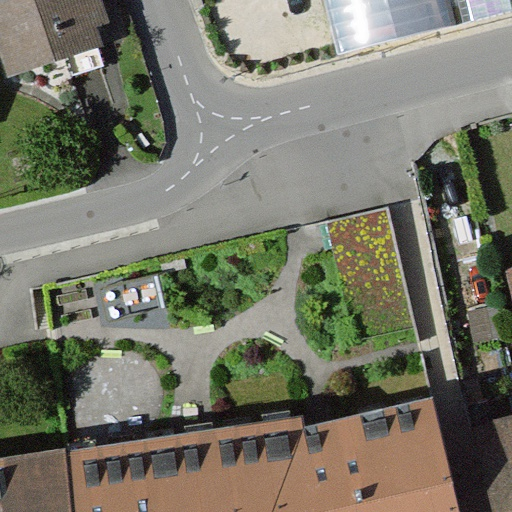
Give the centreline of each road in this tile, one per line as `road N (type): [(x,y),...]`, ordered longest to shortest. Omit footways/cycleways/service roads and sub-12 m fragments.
road 1 (residential): [(213,130),(511,56)]
road 2 (residential): [(0,231),(160,194),(194,167),(213,130)]
road 3 (residential): [(158,0),(213,130)]
